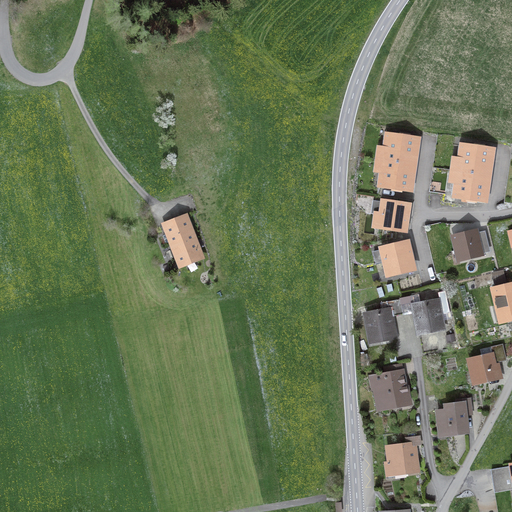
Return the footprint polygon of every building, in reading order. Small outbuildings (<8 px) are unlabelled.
[(421,137),(382,131),(373,187),(412,193),(421,137)] [(496,148),(457,140),(446,197),(486,204),(496,148)] [(411,206),(376,198),(369,229),(405,236),(411,206)] [(187,215),(157,225),(175,272),(204,261),(187,215)] [(474,229),(447,234),(453,263),(480,257),(474,229)] [(407,238),(372,246),(380,279),(414,272),(407,238)] [(434,269),(445,270),(446,255),(435,254),(434,269)] [(511,281),(486,288),(495,325),(511,320),(511,281)] [(438,299),(408,304),(414,336),(444,331),(438,299)] [(388,307),(360,313),(366,345),(394,340),(388,307)] [(491,353),(463,359),(469,387),(497,381),(491,353)] [(402,369),(367,376),(374,412),(409,405),(402,369)] [(463,401),(431,404),(435,438),(467,435),(463,401)] [(414,442),(382,446),(385,478),(418,474),(414,442)] [(502,467),(488,469),(489,481),(503,479),(502,467)]
